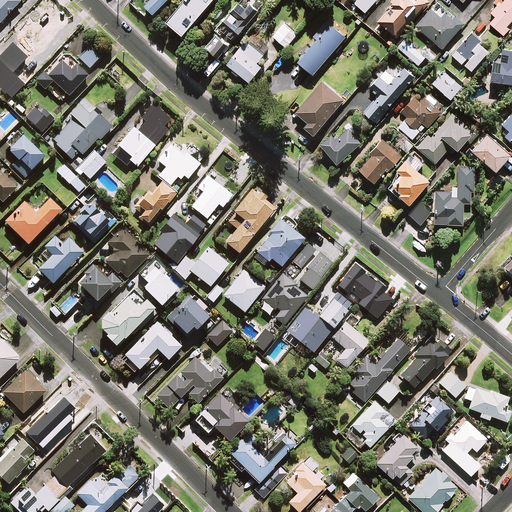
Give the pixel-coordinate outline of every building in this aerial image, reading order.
[(0,0),(0,23),(21,1),(19,0),(0,0)] [(149,0),(145,5),(154,13),(166,0),(149,0)] [(184,0),(168,20),(184,33),(212,0),(184,0)] [(218,57),(262,6),(255,0),(241,0),(216,30),(218,32),(206,47),(218,57)] [(376,0),(357,0),(355,3),(365,12),(376,0)] [(398,36),(429,2),(427,0),(391,0),(391,1),(394,4),(380,20),(398,36)] [(511,0),(504,0),(501,4),(499,2),(491,12),(496,16),(490,23),(504,35),(509,29),(507,27),(511,20),(511,0)] [(449,22),(431,7),(416,25),(442,48),(464,22),(455,15),(449,22)] [(77,29),(64,18),(52,31),(64,43),(77,29)] [(346,36),(327,20),(314,35),(318,38),(298,60),(313,73),(346,36)] [(297,33),(284,23),(273,36),(286,47),(297,33)] [(481,40),(472,32),(452,54),(471,71),(489,51),(479,42),(481,40)] [(421,53),(404,39),(398,46),(414,61),(421,53)] [(264,54),(246,40),(227,63),(249,81),(261,66),(257,63),(264,54)] [(0,87),(10,97),(21,85),(8,74),(24,57),(10,43),(0,53),(0,87)] [(102,57),(89,45),(78,57),(91,69),(102,57)] [(511,48),(502,47),(500,61),(494,61),(491,79),(511,82),(511,48)] [(89,74),(67,54),(56,65),(53,62),(36,81),(45,89),(53,80),(69,95),(89,74)] [(416,75),(404,65),(388,84),(379,76),(369,89),(376,95),(363,111),(377,122),(416,75)] [(344,100),(323,81),(296,111),(308,121),(304,126),(314,134),(344,100)] [(440,103),(429,93),(420,102),(414,96),(401,111),(407,117),(399,126),(413,138),(425,125),(427,127),(442,111),(437,106),(440,103)] [(95,108),(85,99),(70,114),(74,117),(53,140),(72,159),(79,151),(82,155),(99,138),(100,139),(112,127),(94,110),(95,108)] [(55,118),(38,103),(26,117),(42,132),(55,118)] [(476,133),(452,112),(431,137),(428,135),(417,147),(435,163),(449,148),(454,153),(466,140),(468,142),(476,133)] [(511,113),(502,124),(506,127),(502,132),(511,141),(511,113)] [(165,134),(148,119),(138,131),(134,127),(112,152),(127,165),(131,161),(137,166),(165,134)] [(361,142),(349,128),(338,137),(334,133),(321,144),(337,162),(361,142)] [(510,153),(486,132),(472,149),(496,170),(510,153)] [(45,157),(23,135),(9,149),(19,159),(13,165),(25,177),(45,157)] [(402,155),(383,139),(370,153),(372,155),(360,168),(375,182),(387,168),(389,169),(402,155)] [(199,164),(172,143),(159,161),(166,166),(158,177),(170,186),(177,176),(181,179),(184,175),(188,178),(199,164)] [(106,162),(94,151),(78,167),(90,178),(106,162)] [(418,170),(425,162),(413,152),(397,169),(404,175),(392,188),(410,203),(430,180),(418,170)] [(69,171),(63,165),(56,172),(62,178),(69,171)] [(475,166),(459,165),(457,196),(451,196),(452,184),(437,183),(435,222),(463,224),(464,202),(470,202),(471,188),(474,189),(475,166)] [(0,204),(17,187),(0,170),(0,204)] [(204,192),(192,207),(207,218),(217,205),(221,208),(232,194),(206,174),(197,186),(204,192)] [(81,182),(75,177),(68,184),(74,190),(81,182)] [(177,193),(162,181),(152,194),(149,191),(131,213),(137,218),(149,227),(177,193)] [(275,208),(252,189),(234,211),(235,212),(228,221),(237,228),(226,242),(239,252),(275,208)] [(59,211),(48,200),(34,214),(22,202),(2,222),(26,245),(59,211)] [(90,247),(94,243),(117,220),(107,210),(103,214),(91,203),(72,222),(91,240),(87,245),(90,247)] [(429,211),(420,203),(410,215),(420,223),(429,211)] [(160,233),(153,243),(176,262),(199,235),(173,213),(158,231),(160,233)] [(304,238),(280,219),(269,232),(271,233),(253,256),(264,265),(270,257),(281,266),(304,238)] [(147,255),(120,229),(107,243),(114,251),(104,262),(116,273),(118,271),(126,278),(147,255)] [(60,245),(53,237),(37,254),(45,262),(36,270),(50,284),(81,254),(66,239),(60,245)] [(302,269),(296,277),(313,290),(333,264),(316,251),(317,249),(308,242),(292,261),(302,269)] [(195,264),(185,256),(174,270),(185,279),(192,271),(210,286),(228,263),(208,247),(195,264)] [(353,264),(337,283),(360,302),(359,304),(374,316),(389,298),(382,293),(385,289),(353,264)] [(94,310),(121,283),(110,272),(103,265),(97,271),(91,265),(82,274),(85,277),(78,284),(88,295),(83,300),(94,310)] [(141,287),(159,304),(175,288),(153,267),(142,278),(146,282),(141,287)] [(262,288),(241,271),(221,296),(242,313),(262,288)] [(291,282),(282,274),(257,305),(269,314),(275,306),(281,310),(275,317),(284,324),(308,295),(291,282)] [(223,290),(217,285),(207,297),(213,302),(223,290)] [(97,328),(112,344),(117,340),(122,345),(156,313),(142,298),(141,300),(131,290),(98,320),(97,328)] [(165,317),(186,338),(208,317),(187,296),(165,317)] [(346,312),(331,300),(317,317),(332,329),(346,312)] [(328,331),(305,314),(290,335),(302,344),(305,340),(316,348),(328,331)] [(231,332),(221,322),(207,335),(216,345),(231,332)] [(367,340),(346,322),(333,338),(344,347),(334,360),(344,368),(367,340)] [(178,347),(154,323),(122,356),(137,370),(142,364),(144,367),(154,357),(150,353),(154,349),(165,360),(178,347)] [(274,336),(265,329),(253,342),(263,350),(274,336)] [(0,377),(21,357),(0,337),(0,377)] [(409,349),(396,337),(374,363),(365,356),(351,372),(355,375),(349,383),(354,388),(351,391),(363,401),(409,349)] [(436,343),(429,337),(412,355),(415,357),(399,374),(414,387),(433,366),(434,367),(450,350),(439,340),(436,343)] [(285,345),(276,338),(262,356),(266,359),(268,357),(272,360),(285,345)] [(329,364),(318,354),(314,359),(325,368),(329,364)] [(198,363),(192,357),(154,396),(168,411),(185,393),(195,403),(219,378),(201,360),(198,363)] [(46,388),(26,369),(3,392),(23,412),(46,388)] [(465,385),(449,372),(439,383),(455,397),(465,385)] [(398,390),(386,380),(376,392),(387,402),(398,390)] [(490,390),(469,383),(464,398),(470,400),(468,408),(480,412),(479,416),(488,419),(490,416),(506,421),(509,410),(503,408),(508,396),(490,390)] [(26,431),(42,445),(79,407),(63,392),(26,431)] [(228,406),(216,394),(196,414),(208,426),(209,425),(225,441),(244,423),(233,410),(235,408),(230,403),(228,406)] [(452,411),(435,396),(424,408),(427,412),(423,417),(419,413),(408,424),(423,438),(433,428),(435,430),(452,411)] [(394,419),(373,400),(351,424),(366,438),(363,441),(369,446),(394,419)] [(486,439),(461,416),(458,419),(463,424),(452,436),(449,433),(443,438),(450,445),(444,452),(456,462),(470,446),(475,451),(486,439)] [(262,442),(249,430),(225,456),(241,470),(242,468),(257,482),(299,437),(290,428),(286,432),(278,424),(262,442)] [(106,450),(90,433),(52,470),(55,474),(35,493),(27,485),(17,495),(10,501),(21,511),(39,511),(46,505),(52,511),(66,511),(74,505),(62,493),(106,450)] [(415,446),(401,433),(374,462),(391,477),(394,473),(398,476),(395,479),(400,485),(411,472),(402,464),(409,457),(409,452),(415,446)] [(0,455),(0,473),(8,482),(28,462),(25,459),(34,450),(23,438),(11,449),(9,447),(0,455)] [(356,454),(349,446),(340,455),(348,462),(356,454)] [(482,475),(463,458),(457,464),(476,481),(482,475)] [(102,511),(139,476),(126,463),(105,484),(95,474),(77,493),(88,504),(79,511),(102,511)] [(324,484),(303,463),(285,481),(297,492),(288,501),(298,511),(324,484)] [(287,473),(278,464),(253,488),(263,497),(287,473)] [(434,511),(457,487),(435,467),(407,497),(423,511),(434,511)] [(349,511),(358,504),(364,510),(377,497),(352,472),(343,482),(350,490),(334,506),(329,510),(324,506),(317,511),(349,511)] [(110,511),(152,511),(163,502),(153,492),(142,504),(136,499),(130,508),(133,511),(132,511),(114,511),(112,510),(110,511)]
